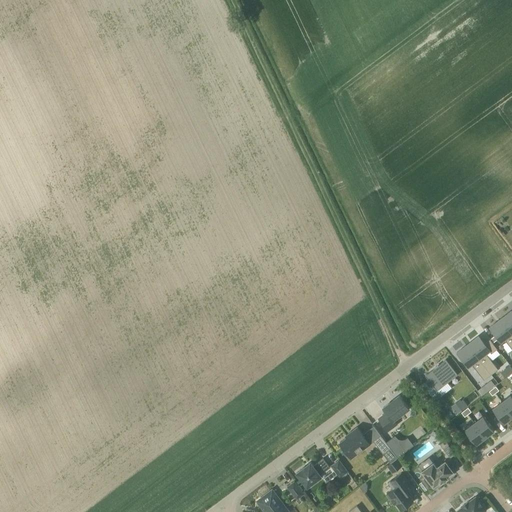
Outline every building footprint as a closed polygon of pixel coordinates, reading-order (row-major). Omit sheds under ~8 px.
[(511,310),(511,309),(500,318),(511,333),(511,310)] [(511,333),(500,318),(489,327),(495,335),(498,338),(501,343),(505,340),(511,348),(511,333)] [(487,354),(490,352),(491,353),(497,349),(493,343),(490,339),(485,343),(479,335),(467,343),(491,374),(498,369),(487,354)] [(484,380),(491,374),(467,343),(456,352),(462,360),(465,364),(468,368),(473,365),(484,380)] [(457,373),(446,358),(428,372),(432,377),(426,382),(437,396),(443,391),(440,386),(457,373)] [(511,368),(510,365),(500,372),(505,378),(511,372),(511,368)] [(502,401),(511,414),(511,395),(511,394),(502,401)] [(388,430),(396,424),(393,420),(409,408),(400,395),(383,407),(387,412),(379,419),(388,430)] [(460,401),(452,407),(457,414),(459,413),(465,408),(460,401)] [(493,408),(504,423),(511,416),(511,414),(502,401),(493,408)] [(483,415),(474,422),(485,437),(495,430),(483,415)] [(465,429),(476,444),(485,437),(474,422),(465,429)] [(351,458),(370,444),(357,427),(350,433),(351,434),(347,437),(340,443),(351,458)] [(381,435),(373,441),(374,441),(383,453),(391,448),(387,443),(381,435)] [(405,451),(395,437),(387,443),(391,448),(398,457),(405,451)] [(450,458),(456,453),(445,440),(439,444),(450,458)] [(392,473),(403,465),(397,457),(387,465),(392,473)] [(330,467),(323,458),(314,465),(311,462),(296,473),(308,487),(323,476),(321,474),(330,467)] [(339,460),(332,465),(340,477),(348,471),(339,460)] [(453,471),(445,461),(437,467),(433,462),(423,470),(422,469),(422,470),(434,486),(440,481),(441,482),(447,477),(446,476),(453,471)] [(401,510),(414,501),(408,494),(409,494),(408,493),(408,494),(405,489),(410,485),(401,473),(394,478),(395,478),(399,484),(386,494),(395,505),(396,503),(401,510)] [(297,498),(303,494),(294,482),(288,486),(297,498)] [(287,511),(272,491),(259,501),(265,510),(266,510),(266,511),(287,511)] [(482,511),(486,510),(476,497),(469,502),(468,501),(462,506),(463,506),(456,511),(482,511)]
